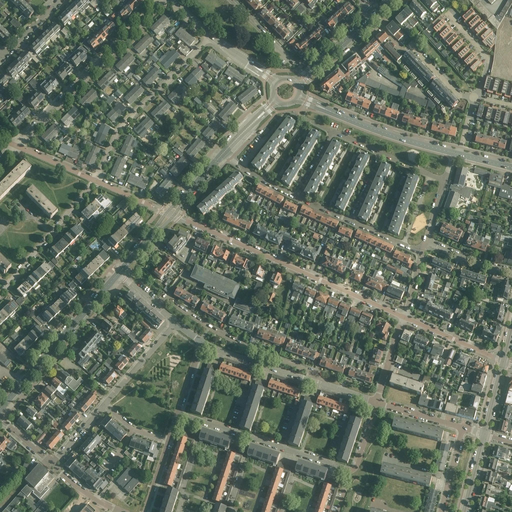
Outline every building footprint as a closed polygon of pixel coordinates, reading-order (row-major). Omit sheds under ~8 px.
[(19,0),(14,5),(19,10),(25,3),(21,0),(19,0)] [(86,0),(77,0),(77,1),(86,9),(86,10),(89,7),(86,4),(88,2),(86,0)] [(260,0),(259,0),(258,1),(252,7),(256,11),(262,6),(259,3),(261,0),(260,0)] [(299,3),(295,0),(294,0),(289,5),(287,7),(289,8),(290,6),(293,9),(299,3)] [(317,4),(313,0),(304,0),(310,5),(309,6),(312,9),(315,7),(314,6),(317,4)] [(421,0),(433,12),(440,6),(437,3),(434,0),(421,0)] [(511,0),(509,0),(499,16),(498,15),(495,18),(496,19),(500,24),(511,4),(511,0)] [(81,14),(86,9),(77,1),(72,5),(79,12),(81,14)] [(131,2),(126,6),(132,12),(136,8),(131,2)] [(427,13),(415,2),(413,4),(424,16),(427,13)] [(480,2),(475,7),(479,11),(484,6),(480,2)] [(28,6),(25,3),(19,10),(23,14),(30,8),(28,6)] [(348,3),(343,8),(348,14),(349,14),(350,15),(353,12),(352,11),(350,9),(352,7),(348,3)] [(424,16),(413,4),(410,7),(421,19),(422,20),(425,18),(424,16)] [(74,17),(79,12),(72,5),(68,10),(74,17)] [(126,6),(122,11),(128,16),(132,12),(126,6)] [(259,12),(261,14),(260,15),(260,16),(259,16),(261,19),(262,18),(264,20),(270,14),(275,8),(276,7),(275,6),(268,12),(264,8),(259,12)] [(483,15),(488,11),(484,6),(479,11),(483,15)] [(34,13),(30,8),(23,14),(22,16),(26,21),(34,13)] [(344,18),(348,14),(343,8),(338,12),(344,18)] [(408,9),(404,13),(409,19),(416,26),(418,23),(413,19),(415,17),(408,9)] [(69,21),(74,17),(68,10),(63,15),(69,21)] [(472,10),(463,19),(465,21),(464,23),(468,27),(478,17),(476,19),(473,15),(475,14),(472,10)] [(123,21),(128,16),(122,11),(118,15),(123,21)] [(483,15),(488,20),(492,15),(488,11),(483,15)] [(340,22),(344,18),(338,12),(334,15),(340,22)] [(113,13),(110,16),(107,18),(111,22),(117,16),(113,13)] [(409,19),(404,13),(400,16),(405,22),(408,20),(410,22),(409,23),(414,28),(416,26),(409,19)] [(274,18),(271,15),(270,14),(264,20),(268,24),(274,18)] [(64,26),(69,21),(63,15),(58,20),(64,26)] [(277,20),(274,18),(268,24),(272,28),(278,22),(280,20),(283,16),(282,15),(277,20)] [(340,22),(334,15),(330,19),(336,26),(340,22)] [(492,15),(488,20),(497,29),(500,24),(492,15)] [(157,23),(163,28),(170,22),(164,16),(157,23)] [(408,25),(405,22),(400,16),(396,20),(401,26),(404,24),(406,26),(405,26),(407,28),(405,30),(408,33),(412,29),(408,25)] [(445,21),(441,17),(432,24),(436,28),(434,30),(437,33),(447,23),(445,25),(443,22),(445,21)] [(478,17),(468,27),(469,26),(471,28),(470,29),(474,33),(484,24),(482,25),(479,22),(481,20),(478,17)] [(321,23),(326,28),(328,26),(331,30),(336,26),(330,19),(326,23),(322,19),(320,21),(318,19),(315,21),(319,25),(321,23)] [(282,26),(278,22),(272,28),(276,32),(282,26)] [(110,23),(105,28),(111,33),(115,29),(110,23)] [(163,28),(157,23),(151,29),(156,35),(163,28)] [(323,31),(326,28),(321,23),(319,26),(321,28),(316,32),(322,38),(326,34),(323,31)] [(402,38),(404,36),(400,31),(401,31),(393,23),(390,26),(402,38)] [(443,39),(453,30),(452,31),(449,29),(451,27),(447,23),(437,33),(439,31),(442,35),(440,36),(442,38),(440,40),(441,41),(443,39)] [(54,24),(49,29),(55,36),(57,38),(59,36),(58,33),(60,31),(54,24)] [(484,24),(474,33),(475,32),(478,35),(476,36),(480,40),(490,30),(488,32),(485,29),(487,27),(484,24)] [(282,26),(276,32),(280,36),(286,30),(282,26)] [(390,26),(386,29),(394,37),(399,41),(402,38),(390,26)] [(111,33),(105,28),(103,30),(101,27),(101,28),(99,30),(101,32),(107,37),(108,36),(109,36),(111,34),(111,33)] [(288,28),(286,30),(280,36),(284,40),(290,34),(287,31),(290,29),(288,28)] [(57,38),(55,36),(49,29),(44,34),(50,40),(52,42),(57,38)] [(183,41),(188,35),(181,29),(176,35),(183,41)] [(449,46),(459,37),(459,36),(458,38),(455,35),(457,34),(453,30),(443,39),(443,40),(445,38),(448,41),(446,43),(448,45),(446,46),(447,47),(449,46)] [(484,41),(482,42),(486,47),(488,45),(491,49),(494,45),(494,42),(493,40),(495,39),(491,35),(493,33),(490,30),(480,40),(481,39),(484,41)] [(5,32),(0,37),(0,39),(2,41),(4,43),(7,40),(8,41),(9,39),(8,38),(12,35),(11,33),(8,35),(5,32)] [(101,32),(97,36),(102,42),(107,37),(101,32)] [(318,42),(322,38),(316,32),(312,35),(318,42)] [(382,44),(389,38),(383,32),(376,39),(374,41),(380,47),(383,49),(384,49),(385,47),(382,44)] [(44,34),(39,39),(45,45),(50,40),(44,34)] [(195,41),(188,35),(183,41),(177,47),(179,49),(185,43),(190,47),(195,41)] [(308,39),(313,46),(318,42),(312,35),(308,39)] [(101,45),(103,43),(102,42),(97,36),(92,40),(98,46),(100,44),(101,45)] [(141,42),(146,48),(153,41),(147,36),(141,42)] [(89,37),(82,45),(89,52),(92,49),(94,50),(95,51),(97,48),(96,48),(98,46),(92,40),(89,37)] [(311,47),(313,46),(308,39),(305,37),(301,40),(303,43),(310,51),(312,49),(311,47)] [(429,40),(435,47),(438,44),(432,37),(429,40)] [(463,41),(459,37),(449,46),(451,45),(454,48),(452,50),(454,52),(452,53),(453,54),(455,53),(465,43),(464,44),(462,42),(463,41)] [(48,47),(45,45),(39,39),(34,43),(41,50),(43,52),(48,47)] [(374,41),(373,41),(371,42),(372,43),(370,45),(376,51),(379,55),(380,55),(382,53),(380,52),(383,49),(380,47),(374,41)] [(140,54),(146,48),(141,42),(134,49),(140,54)] [(41,50),(34,43),(29,48),(36,55),(34,56),(44,67),(46,65),(42,61),(43,61),(36,54),(41,50)] [(303,43),(299,46),(305,53),(306,51),(307,53),(310,51),(303,43)] [(397,63),(402,57),(389,43),(385,47),(384,49),(397,63)] [(465,43),(455,53),(457,51),(460,55),(458,56),(461,59),(471,50),(470,51),(468,48),(469,47),(465,43)] [(305,53),(299,46),(298,45),(295,47),(296,47),(294,50),(299,56),(298,56),(300,58),(302,58),(305,55),(304,54),(305,53)] [(376,51),(370,45),(368,46),(367,46),(366,47),(366,48),(365,49),(372,55),(374,57),(376,59),(379,58),(381,57),(380,55),(379,55),(376,51)] [(80,47),(78,49),(73,54),(81,63),(82,62),(83,63),(86,61),(84,59),(86,58),(85,56),(88,53),(80,47)] [(365,49),(364,49),(363,50),(363,51),(361,53),(364,57),(369,62),(374,57),(372,55),(365,49)] [(464,63),(467,66),(477,56),(476,58),(474,55),(475,54),(471,50),(461,59),(463,58),(466,61),(464,63)] [(179,56),(173,51),(170,54),(168,52),(165,55),(167,57),(173,63),(179,56)] [(27,64),(31,59),(27,55),(25,52),(20,57),(27,64)] [(410,52),(406,56),(402,59),(406,63),(413,56),(410,52)] [(59,54),(57,56),(64,63),(66,61),(61,56),(59,54)] [(76,68),(81,63),(73,54),(68,59),(74,64),(73,65),(76,68)] [(129,54),(122,60),(128,66),(135,59),(129,54)] [(213,66),(218,59),(210,54),(205,60),(213,66)] [(166,69),(173,63),(167,57),(165,55),(161,59),(163,61),(160,64),(166,69)] [(34,56),(31,59),(36,64),(37,63),(42,68),(44,67),(34,56)] [(354,58),(355,58),(352,60),(359,69),(361,70),(363,69),(361,67),(366,63),(363,59),(361,61),(357,57),(356,57),(356,56),(354,58)] [(411,65),(417,59),(413,56),(406,63),(410,67),(411,65)] [(471,69),(473,73),(482,64),(480,62),(481,60),(477,56),(467,66),(469,64),(472,68),(471,69)] [(28,65),(27,64),(20,57),(15,62),(22,68),(23,70),(28,65)] [(218,59),(213,66),(221,71),(225,65),(218,59)] [(413,70),(421,63),(417,59),(411,65),(410,67),(413,70)] [(128,66),(122,60),(116,67),(121,72),(128,66)] [(352,60),(350,62),(350,61),(348,63),(354,70),(355,68),(357,71),(359,69),(352,60)] [(15,62),(11,67),(17,73),(18,74),(19,75),(23,70),(22,68),(15,62)] [(156,68),(149,75),(155,81),(161,74),(158,70),(160,68),(155,63),(153,66),(156,68)] [(348,72),(345,74),(348,77),(350,76),(351,76),(351,77),(352,77),(353,77),(357,74),(354,70),(348,63),(346,65),(344,67),(348,72)] [(373,67),(383,75),(385,72),(387,70),(381,66),(380,67),(376,63),(373,67)] [(413,70),(417,74),(424,67),(421,63),(413,70)] [(72,71),(70,69),(66,65),(61,71),(67,77),(72,71)] [(54,73),(47,66),(45,68),(52,75),(54,73)] [(18,74),(17,73),(11,67),(6,71),(12,78),(15,75),(16,77),(18,74)] [(233,79),(237,73),(230,67),(225,74),(233,79)] [(420,78),(428,70),(424,67),(417,74),(420,78)] [(43,70),(43,71),(50,77),(52,75),(45,68),(43,70)] [(192,75),(197,81),(204,74),(198,68),(192,75)] [(420,78),(424,81),(431,74),(428,70),(420,78)] [(62,82),(67,77),(61,71),(57,75),(56,76),(62,82)] [(351,80),(348,77),(345,74),(343,76),(339,71),(337,73),(334,75),(340,81),(342,79),(344,81),(346,80),(348,82),(351,80)] [(104,78),(110,84),(116,77),(111,72),(104,78)] [(245,78),(237,73),(233,79),(241,84),(245,78)] [(132,76),(137,81),(139,83),(141,80),(135,74),(132,76)] [(424,81),(425,80),(429,84),(435,78),(431,74),(424,81)] [(155,81),(149,75),(142,82),(148,87),(155,81)] [(197,81),(192,75),(185,82),(191,87),(197,81)] [(340,81),(334,75),(332,76),(333,77),(330,79),(337,87),(340,85),(338,83),(340,81)] [(360,84),(364,85),(365,81),(368,79),(368,78),(366,75),(361,79),(357,83),(360,84)] [(492,94),(496,81),(495,83),(491,82),(491,79),(489,79),(490,76),(488,76),(484,90),(488,91),(487,93),(492,94)] [(50,77),(45,82),(47,84),(53,90),(58,85),(50,77)] [(110,84),(104,78),(98,85),(103,90),(110,84)] [(326,82),(332,89),(333,89),(332,88),(333,87),(335,89),(337,87),(330,79),(328,80),(327,81),(326,82)] [(31,82),(33,84),(38,89),(40,87),(35,82),(33,80),(31,82)] [(429,87),(433,91),(441,84),(437,80),(429,87)] [(496,95),(501,96),(505,83),(504,83),(504,85),(499,84),(500,82),(496,81),(492,94),(493,94),(493,92),(496,93),(496,95)] [(327,94),(332,89),(326,82),(324,83),(324,84),(320,87),(321,88),(320,89),(322,91),(322,90),(324,93),(326,91),(327,94)] [(511,87),(508,86),(509,84),(505,83),(501,96),(502,95),(505,95),(505,97),(510,99),(511,90),(511,87)] [(48,96),(53,90),(47,84),(42,90),(48,96)] [(444,88),(441,84),(433,91),(437,95),(444,88)] [(175,92),(180,97),(187,91),(181,85),(175,92)] [(131,93),(137,98),(143,92),(138,86),(131,93)] [(253,87),(245,93),(250,99),(258,93),(253,87)] [(437,95),(440,99),(448,91),(444,88),(437,95)] [(93,90),(86,96),(92,102),(98,95),(93,90)] [(398,91),(396,97),(404,100),(404,99),(405,98),(400,93),(401,93),(398,91)] [(451,95),(448,91),(440,99),(444,102),(451,95)] [(174,104),(180,97),(175,92),(168,98),(174,104)] [(346,102),(351,104),(354,97),(356,94),(353,93),(353,94),(350,92),(346,102)] [(32,98),(39,104),(44,100),(37,93),(32,98)] [(137,98),(131,93),(125,99),(130,105),(137,98)] [(250,99),(245,93),(238,99),(243,105),(250,99)] [(351,104),(357,106),(360,99),(357,98),(358,95),(356,94),(354,97),(351,104)] [(444,102),(445,101),(449,105),(455,99),(451,95),(444,102)] [(85,109),(92,102),(86,96),(79,103),(85,109)] [(114,99),(111,96),(106,103),(109,105),(114,99)] [(34,109),(39,104),(32,98),(27,103),(34,109)] [(196,98),(193,101),(200,107),(202,104),(196,98)] [(360,99),(357,106),(362,109),(365,101),(360,99)] [(449,105),(452,108),(458,103),(455,99),(449,105)] [(371,104),(365,101),(362,109),(368,111),(371,104)] [(158,108),(164,114),(170,107),(165,102),(158,108)] [(381,104),(376,102),(372,111),(374,111),(374,113),(380,115),(383,105),(381,104)] [(225,110),(231,115),(237,108),(231,103),(227,108),(225,110)] [(120,104),(114,110),(119,116),(126,109),(120,104)] [(225,110),(220,105),(218,106),(224,111),(219,116),(225,122),(231,115),(225,110)] [(383,105),(380,115),(385,117),(388,110),(385,109),(386,106),(383,105)] [(486,120),(489,107),(484,105),(484,107),(480,106),(477,118),(477,119),(479,119),(481,119),(482,117),(486,118),(486,120)] [(21,110),(19,112),(25,118),(30,113),(23,106),(20,109),(21,110)] [(215,112),(209,107),(207,110),(213,115),(215,112)] [(494,123),(495,123),(498,109),(493,108),(492,109),(489,109),(490,107),(489,107),(486,120),(490,121),(491,119),(495,120),(494,123)] [(75,108),(68,114),(73,120),(80,114),(75,108)] [(157,121),(164,114),(158,108),(151,115),(157,121)] [(388,110),(385,117),(391,119),(395,109),(392,108),(391,111),(388,110)] [(397,121),(398,119),(400,120),(402,115),(396,113),(397,110),(395,109),(391,119),(397,121)] [(503,125),(507,111),(502,110),(501,112),(498,111),(498,109),(495,123),(499,124),(499,121),(504,122),(503,125)] [(119,116),(114,110),(107,117),(112,123),(119,116)] [(25,118),(19,112),(18,111),(15,114),(16,115),(14,117),(20,123),(25,118)] [(511,126),(511,127),(511,112),(510,112),(510,114),(507,113),(507,111),(503,125),(507,126),(508,123),(511,124),(511,126)] [(405,116),(402,123),(408,125),(412,114),(409,113),(408,116),(405,116)] [(67,127),(73,120),(68,114),(61,121),(67,127)] [(412,114),(408,125),(414,127),(416,119),(413,118),(414,115),(412,114)] [(15,128),(20,123),(14,117),(12,115),(12,116),(11,116),(10,116),(8,117),(8,118),(8,119),(8,120),(7,120),(15,128)] [(141,125),(147,131),(154,124),(148,118),(141,125)] [(289,118),(280,130),(287,136),(289,133),(290,133),(292,130),(294,127),(293,127),(296,124),(289,118)] [(416,119),(414,127),(420,128),(422,121),(416,119)] [(209,128),(215,133),(221,126),(215,121),(209,128)] [(427,127),(429,128),(431,123),(422,121),(420,128),(426,130),(427,127)] [(446,124),(445,127),(443,135),(449,136),(451,129),(452,125),(450,125),(446,124)] [(48,131),(54,137),(60,130),(55,125),(48,131)] [(99,134),(106,137),(110,128),(102,125),(99,134)] [(147,131),(141,125),(135,132),(140,137),(147,131)] [(61,130),(67,136),(69,133),(64,128),(61,130)] [(209,140),(215,133),(209,128),(203,135),(209,140)] [(284,139),(287,136),(280,130),(271,142),(277,147),(280,144),(280,145),(283,142),(285,139),(284,139)] [(54,137),(48,131),(41,138),(47,143),(54,137)] [(306,144),(313,149),(321,136),(314,131),(312,134),(311,134),(307,141),(308,141),(306,144)] [(102,145),(106,137),(99,134),(95,132),(94,134),(97,136),(95,142),(102,145)] [(494,133),(493,139),(489,138),(487,146),(493,147),(495,140),(496,137),(497,134),(494,133)] [(125,145),(132,148),(136,140),(128,136),(125,145)] [(193,147),(198,152),(204,145),(199,140),(193,147)] [(507,143),(501,141),(499,149),(505,150),(507,143)] [(271,142),(262,154),(268,159),(271,156),(271,157),(274,154),(276,151),(275,150),(277,147),(271,142)] [(337,156),(339,153),(340,150),(340,149),(342,146),(334,142),(327,155),(334,159),(336,156),(337,156)] [(305,162),(313,149),(306,144),(304,147),(303,147),(301,150),(299,153),(300,154),(298,157),(305,162)] [(67,156),(71,149),(62,145),(59,152),(67,156)] [(130,153),(132,148),(125,145),(121,154),(128,157),(130,153)] [(89,155),(96,159),(100,150),(93,147),(89,155)] [(198,152),(193,147),(187,154),(192,159),(198,152)] [(71,149),(67,156),(76,160),(79,152),(73,150),(71,149)] [(183,155),(176,149),(174,151),(181,158),(183,155)] [(147,154),(152,158),(156,154),(151,150),(147,154)] [(268,159),(262,154),(252,166),(259,171),(262,168),(262,169),(265,166),(267,163),(266,162),(268,159)] [(96,159),(89,155),(85,164),(92,167),(96,159)] [(327,155),(319,168),(327,172),(329,169),(330,169),(331,166),(333,163),(333,162),(334,159),(327,155)] [(357,165),(356,168),(363,172),(370,158),(362,155),(361,158),(360,158),(358,161),(356,165),(357,165)] [(298,174),(305,162),(298,157),(296,160),(295,160),(291,166),(292,167),(290,170),(298,174)] [(119,158),(115,167),(122,170),(129,173),(130,171),(123,168),(126,162),(119,158)] [(177,165),(183,170),(189,163),(183,158),(177,165)] [(24,163),(12,175),(19,182),(31,170),(24,163)] [(383,164),(377,178),(385,182),(387,178),(387,179),(389,176),(391,176),(392,174),(392,173),(389,171),(391,168),(383,164)] [(183,170),(177,165),(170,172),(176,177),(183,170)] [(118,179),(122,170),(115,167),(111,175),(118,179)] [(319,168),(312,181),(320,185),(321,182),(322,183),(324,179),(326,176),(325,176),(327,172),(319,168)] [(353,171),(352,174),(350,178),(351,178),(349,182),(357,185),(363,172),(356,168),(354,172),(353,171)] [(454,213),(460,196),(460,195),(462,196),(462,197),(465,198),(465,196),(469,198),(472,190),(465,188),(464,190),(463,189),(464,189),(468,171),(458,168),(453,186),(454,186),(453,187),(451,186),(450,189),(452,190),(451,193),(450,192),(444,210),(454,213)] [(283,176),(282,178),(284,179),(282,183),(290,187),(298,174),(290,170),(288,173),(287,172),(287,173),(285,172),(285,173),(284,175),(283,176)] [(475,170),(474,174),(489,178),(490,173),(475,170)] [(231,179),(237,186),(243,180),(238,173),(231,179)] [(12,175),(0,186),(0,188),(6,194),(19,182),(12,175)] [(136,186),(139,179),(131,175),(128,183),(136,186)] [(410,176),(405,190),(414,194),(420,180),(410,176)] [(488,186),(495,188),(497,177),(491,176),(488,186)] [(501,189),(503,190),(506,190),(508,184),(504,183),(504,187),(502,186),(503,179),(497,177),(495,188),(501,189)] [(162,185),(168,191),(174,184),(168,178),(162,185)] [(377,178),(371,192),(379,195),(381,192),(384,185),(385,182),(377,178)] [(139,179),(136,186),(145,190),(148,183),(139,179)] [(237,186),(231,179),(218,191),(224,198),(237,186)] [(315,196),(317,192),(319,189),(318,189),(320,185),(312,181),(305,194),(312,199),(314,195),(315,196)] [(344,192),(343,195),(350,199),(357,185),(349,182),(348,185),(347,184),(345,188),(343,191),(344,192)] [(168,191),(162,185),(156,192),(162,198),(168,191)] [(33,202),(38,207),(45,200),(33,187),(26,194),(33,202)] [(269,191),(264,189),(261,195),(262,196),(266,198),(269,191)] [(511,191),(509,191),(506,190),(503,190),(501,189),(499,197),(511,200),(511,191)] [(405,190),(402,197),(399,204),(409,208),(414,194),(405,190)] [(224,198),(218,191),(205,203),(211,210),(217,204),(219,202),(224,198)] [(275,194),(269,191),(266,198),(271,200),(275,194)] [(365,205),(373,209),(374,206),(375,206),(378,199),(379,195),(371,192),(365,205)] [(272,201),(276,203),(280,197),(275,194),(271,200),(272,201)] [(350,199),(343,195),(341,198),(340,198),(337,205),(338,205),(336,209),(344,212),(350,199)] [(100,196),(95,200),(102,207),(104,210),(111,203),(108,201),(107,202),(100,196)] [(58,213),(45,200),(38,207),(51,220),(58,213)] [(102,207),(95,200),(91,205),(100,214),(104,210),(102,207)] [(116,208),(119,210),(121,208),(125,203),(123,201),(116,208)] [(211,210),(205,203),(198,210),(204,216),(211,210)] [(286,210),(289,211),(292,205),(286,203),(284,209),(283,211),(285,212),(286,210)] [(399,204),(394,219),(404,222),(409,208),(399,204)] [(91,205),(86,210),(92,216),(94,218),(95,219),(100,214),(91,205)] [(292,205),(289,211),(296,214),(298,208),(292,205)] [(373,209),(365,205),(359,219),(367,223),(368,219),(369,219),(372,213),(371,212),(373,209)] [(308,209),(305,216),(310,218),(313,211),(308,209)] [(94,218),(92,216),(86,210),(81,214),(89,222),(94,218)] [(223,221),(229,224),(232,217),(233,215),(234,213),(231,212),(227,210),(225,214),(226,215),(223,221)] [(131,219),(138,225),(142,221),(139,217),(140,216),(136,211),(130,217),(131,219)] [(318,214),(313,211),(310,218),(315,221),(318,214)] [(324,216),(318,214),(315,221),(321,223),(324,216)] [(235,226),(237,220),(238,217),(233,215),(232,217),(229,224),(235,226)] [(329,218),(324,216),(321,223),(326,225),(329,218)] [(133,230),(138,225),(131,219),(130,218),(125,222),(127,223),(133,230)] [(334,221),(329,218),(326,225),(331,228),(334,221)] [(252,219),(250,222),(244,219),(243,222),(240,229),(246,231),(249,232),(252,225),(254,221),(252,219)] [(404,222),(394,219),(389,233),(399,236),(404,222)] [(237,220),(235,226),(240,229),(243,222),(237,220)] [(133,230),(127,223),(122,228),(128,235),(133,230)] [(259,237),(262,229),(259,228),(260,225),(257,224),(256,227),(257,228),(254,234),(259,237)] [(73,230),(79,236),(84,232),(77,225),(73,230)] [(344,236),(347,230),(341,227),(338,234),(344,236)] [(124,239),(128,235),(122,228),(117,233),(124,239)] [(263,228),(262,229),(259,237),(264,239),(267,232),(268,229),(267,228),(265,229),(263,228)] [(74,241),(79,236),(73,230),(68,234),(74,241)] [(347,230),(344,236),(350,239),(353,233),(347,230)] [(264,239),(269,241),(273,234),(274,232),(273,232),(271,231),(270,233),(267,232),(264,239)] [(175,237),(167,247),(177,255),(186,244),(187,242),(189,243),(191,237),(180,232),(177,238),(178,238),(177,239),(175,237)] [(458,243),(460,238),(462,239),(465,233),(463,232),(461,236),(456,234),(453,241),(458,243)] [(119,244),(124,239),(117,233),(113,237),(119,244)] [(276,233),(275,235),(273,234),(269,241),(275,244),(278,236),(279,235),(279,234),(276,233)] [(283,239),(284,240),(285,236),(279,233),(279,234),(279,235),(278,236),(275,244),(280,246),(283,239)] [(70,245),(74,241),(68,234),(63,239),(70,245)] [(363,234),(360,240),(365,243),(368,236),(363,234)] [(466,246),(471,248),(474,240),(475,237),(467,234),(463,245),(466,246)] [(370,245),(373,238),(368,236),(365,243),(370,245)] [(114,248),(119,244),(113,237),(108,242),(114,248)] [(373,238),(370,245),(376,247),(379,241),(373,238)] [(65,250),(70,245),(63,239),(59,243),(65,250)] [(298,242),(295,240),(292,239),(290,243),(291,243),(288,250),(293,252),(297,243),(298,242)] [(202,241),(201,241),(198,240),(194,250),(197,251),(197,250),(200,251),(204,242),(202,241)] [(381,250),(384,243),(379,241),(376,247),(374,250),(380,253),(381,250)] [(209,245),(207,244),(207,243),(204,242),(200,251),(203,252),(202,253),(203,254),(202,256),(203,257),(205,258),(206,255),(205,255),(209,245)] [(60,254),(65,250),(59,243),(54,248),(60,254)] [(298,255),(302,247),(299,246),(300,245),(297,243),(293,252),(295,253),(295,254),(297,255),(298,254),(298,255)] [(384,243),(381,250),(386,252),(389,245),(384,243)] [(307,259),(309,259),(313,251),(314,249),(309,246),(308,248),(304,258),(304,257),(305,258),(307,259)] [(214,262),(216,258),(219,250),(214,247),(211,255),(210,254),(208,259),(214,262)] [(298,255),(299,256),(301,257),(301,256),(304,258),(308,248),(305,247),(305,248),(302,247),(298,255)] [(314,249),(313,251),(309,259),(314,262),(317,255),(319,255),(322,249),(318,247),(317,250),(314,248),(314,249)] [(56,259),(60,254),(54,248),(49,252),(56,259)] [(221,260),(224,252),(219,250),(216,258),(214,262),(216,263),(218,259),(221,260)] [(103,252),(98,257),(105,263),(110,259),(103,252)] [(224,252),(221,260),(226,262),(229,254),(224,252)] [(400,262),(403,263),(406,256),(401,254),(398,261),(397,263),(398,263),(399,264),(400,262)] [(0,255),(0,270),(4,274),(11,267),(0,255)] [(192,255),(189,263),(194,266),(198,257),(192,255)] [(236,266),(239,258),(234,256),(231,264),(236,266)] [(323,266),(327,268),(331,261),(332,258),(327,256),(323,266)] [(100,268),(105,263),(98,257),(94,261),(100,268)] [(169,257),(165,261),(172,267),(176,271),(178,269),(174,265),(176,263),(169,257)] [(333,270),(338,273),(342,263),(343,261),(344,259),(339,257),(337,261),(333,270)] [(244,261),(239,258),(236,266),(235,268),(240,270),(241,268),(244,261)] [(331,261),(327,268),(333,270),(337,261),(332,258),(331,261)] [(250,263),(244,260),(244,261),(241,268),(240,270),(240,271),(245,273),(250,263)] [(96,272),(100,268),(94,261),(89,266),(96,272)] [(170,270),(172,267),(165,261),(162,266),(169,272),(170,273),(171,272),(172,272),(170,270)] [(343,261),(342,263),(338,273),(343,275),(346,268),(349,270),(353,262),(349,261),(348,263),(343,261)] [(438,272),(439,269),(441,269),(444,263),(439,261),(436,268),(435,271),(435,273),(437,274),(438,272)] [(40,268),(47,275),(51,270),(45,264),(40,268)] [(84,270),(91,277),(96,272),(89,266),(88,267),(86,265),(83,268),(84,270)] [(396,274),(397,270),(397,269),(387,265),(386,269),(396,274)] [(446,278),(448,273),(451,274),(453,267),(449,265),(444,277),(446,278)] [(170,273),(169,272),(162,266),(158,270),(165,276),(167,273),(169,275),(169,274),(170,273)] [(230,297),(236,299),(242,286),(196,266),(194,273),(191,278),(210,286),(208,290),(229,299),(230,297)] [(268,271),(265,270),(266,270),(257,266),(252,278),(256,280),(257,278),(264,281),(268,271)] [(360,270),(355,280),(357,281),(357,282),(359,283),(359,282),(360,282),(364,272),(362,271),(363,269),(362,268),(360,267),(359,270),(360,270)] [(42,279),(47,275),(40,268),(36,273),(42,279)] [(355,280),(360,270),(359,270),(357,269),(355,272),(353,271),(350,278),(351,278),(350,279),(353,280),(353,279),(355,280)] [(86,281),(91,277),(84,270),(80,275),(86,281)] [(161,280),(165,276),(158,270),(154,274),(161,280)] [(226,271),(224,276),(231,279),(234,272),(230,271),(226,271)] [(369,287),(371,288),(375,280),(377,276),(378,272),(376,271),(372,280),(367,277),(364,283),(367,284),(366,285),(367,286),(369,287)] [(461,277),(462,278),(459,287),(463,288),(465,282),(466,279),(468,272),(463,271),(461,277)] [(37,284),(42,279),(36,273),(31,277),(37,284)] [(274,273),(270,282),(279,286),(283,277),(274,273)] [(81,286),(86,281),(80,275),(75,279),(81,286)] [(371,288),(372,288),(372,289),(374,290),(374,289),(376,290),(381,278),(377,276),(375,280),(371,288)] [(39,286),(37,284),(31,277),(26,282),(33,288),(35,290),(39,286)] [(381,278),(376,290),(379,291),(378,292),(381,293),(381,292),(382,292),(383,290),(387,291),(389,287),(382,284),(384,280),(381,278)] [(502,288),(510,290),(511,288),(511,284),(511,281),(504,280),(504,281),(492,278),(490,284),(502,288)] [(28,293),(33,288),(26,282),(25,281),(23,284),(24,285),(22,286),(28,293)] [(434,285),(434,282),(428,281),(426,286),(438,289),(439,286),(434,285)] [(254,291),(260,293),(262,284),(258,282),(254,291)] [(295,298),(301,285),(295,283),(292,290),(295,291),(292,297),(295,298)] [(391,284),(387,294),(395,298),(399,291),(400,288),(391,284)] [(306,287),(301,285),(295,298),(294,301),(296,302),(300,294),(303,295),(306,287)] [(23,298),(28,293),(22,286),(17,291),(23,298)] [(399,291),(395,298),(401,301),(404,294),(405,290),(400,287),(400,288),(399,291)] [(307,304),(313,290),(308,288),(305,295),(307,296),(304,303),(303,306),(306,307),(307,304)] [(180,299),(184,292),(179,289),(175,296),(180,299)] [(70,290),(66,294),(72,301),(77,296),(70,290)] [(309,308),(309,305),(312,299),(314,299),(317,292),(313,290),(307,304),(306,307),(309,308)] [(504,303),(505,300),(507,300),(508,299),(508,300),(509,297),(508,297),(509,295),(493,291),(492,293),(495,293),(495,294),(498,295),(496,301),(504,303)] [(189,295),(184,292),(180,299),(182,300),(182,302),(184,303),(185,302),(189,295)] [(136,297),(130,293),(121,303),(127,309),(128,308),(131,304),(136,297)] [(318,307),(320,303),(324,295),(319,293),(316,301),(314,307),(318,309),(318,307)] [(68,305),(72,301),(66,294),(63,297),(62,295),(60,297),(61,299),(68,305)] [(194,297),(189,295),(185,302),(190,305),(194,297)] [(324,295),(320,303),(322,304),(321,306),(325,307),(329,297),(324,295)] [(135,308),(141,301),(136,297),(131,304),(128,308),(132,311),(133,310),(135,308)] [(194,297),(190,305),(196,308),(200,301),(194,297)] [(330,314),(335,300),(331,298),(328,305),(330,306),(327,312),(326,317),(328,318),(330,314)] [(63,310),(68,305),(61,299),(56,303),(63,310)] [(258,317),(260,308),(237,299),(233,308),(258,317)] [(332,315),(334,311),(336,312),(340,302),(335,300),(330,314),(328,318),(332,319),(333,315),(332,315)] [(7,306),(15,314),(20,309),(12,301),(7,306)] [(147,307),(141,301),(135,308),(133,310),(139,315),(147,307)] [(423,310),(428,313),(431,305),(423,301),(421,306),(424,307),(423,310)] [(58,314),(63,310),(56,303),(55,304),(53,302),(50,306),(52,308),(58,314)] [(201,311),(206,314),(210,306),(203,302),(200,308),(202,309),(201,311)] [(339,323),(340,322),(341,319),(346,305),(342,303),(339,310),(341,311),(340,313),(338,312),(336,317),(338,318),(337,323),(339,323)] [(346,318),(345,316),(346,313),(348,314),(351,307),(346,305),(341,319),(340,322),(343,323),(346,318)] [(433,315),(437,307),(431,305),(428,313),(433,315)] [(496,311),(504,313),(505,311),(505,308),(501,307),(501,306),(496,305),(495,308),(497,309),(496,311)] [(10,318),(15,314),(7,306),(3,311),(9,317),(10,318)] [(58,314),(52,308),(50,306),(45,310),(47,312),(53,319),(58,314)] [(216,309),(210,306),(206,314),(208,315),(208,316),(210,318),(211,317),(212,317),(216,309)] [(118,307),(113,312),(119,318),(122,315),(124,316),(125,315),(123,313),(124,313),(118,307)] [(139,315),(145,320),(152,312),(147,307),(139,315)] [(442,310),(437,307),(433,315),(439,317),(442,310)] [(469,311),(467,316),(465,320),(462,319),(459,326),(459,327),(461,328),(463,329),(469,316),(471,312),(473,308),(469,307),(468,311),(469,311)] [(352,323),(357,310),(353,308),(350,315),(352,316),(349,322),(347,329),(350,330),(352,323)] [(217,320),(221,312),(216,309),(212,317),(211,318),(214,320),(215,318),(217,320)] [(449,309),(447,312),(444,320),(450,322),(451,319),(452,320),(455,314),(453,313),(454,312),(449,309)] [(352,331),(354,324),(357,318),(359,319),(362,312),(357,310),(352,323),(350,330),(352,331)] [(444,320),(447,312),(442,310),(439,317),(444,320)] [(490,315),(503,318),(503,316),(504,316),(504,313),(496,311),(491,310),(490,315)] [(0,317),(5,322),(9,317),(3,311),(0,313),(0,317)] [(49,324),(53,319),(47,312),(42,317),(49,324)] [(158,317),(152,312),(145,320),(151,325),(158,317)] [(226,315),(221,312),(217,320),(219,321),(219,322),(221,324),(222,323),(225,324),(228,317),(226,316),(226,315)] [(469,316),(463,329),(466,330),(465,330),(468,331),(471,323),(473,320),(470,319),(471,317),(473,313),(471,312),(469,316)] [(362,330),(362,328),(368,315),(364,313),(359,324),(361,325),(360,328),(358,334),(361,334),(362,330)] [(369,327),(371,324),(370,324),(373,317),(368,315),(362,328),(362,330),(364,331),(367,326),(369,327)] [(502,320),(503,318),(490,315),(489,317),(494,319),(494,321),(501,323),(502,322),(503,320),(502,320)] [(41,327),(43,325),(38,321),(34,316),(32,318),(41,327)] [(151,325),(157,330),(164,322),(158,317),(151,325)] [(235,319),(232,318),(229,325),(235,327),(238,320),(235,319)] [(241,329),(243,322),(241,321),(238,320),(235,327),(241,329)] [(106,321),(101,326),(109,333),(112,330),(113,331),(115,329),(117,327),(113,324),(111,326),(106,321)] [(383,324),(378,321),(376,327),(381,329),(379,333),(384,336),(383,339),(386,341),(389,334),(387,333),(390,326),(384,323),(383,324)] [(249,324),(243,322),(241,329),(247,331),(249,324)] [(250,322),(249,324),(247,331),(246,332),(250,333),(250,332),(252,333),(253,330),(256,331),(258,325),(258,324),(255,323),(255,324),(250,322)] [(470,332),(473,333),(474,328),(476,329),(478,324),(475,323),(474,324),(471,323),(468,331),(470,332)] [(496,326),(496,331),(491,341),(491,342),(494,343),(494,342),(495,343),(496,342),(496,343),(498,340),(497,339),(499,335),(502,328),(500,328),(501,325),(494,323),(493,326),(496,326)] [(31,330),(33,332),(39,338),(44,334),(35,325),(31,330)] [(127,336),(130,332),(123,326),(120,329),(127,336)] [(146,332),(143,335),(148,339),(153,335),(148,330),(150,328),(147,326),(145,328),(144,330),(146,332)] [(266,332),(263,340),(269,342),(272,334),(273,331),(274,328),(271,327),(270,330),(267,329),(266,332)] [(257,338),(263,340),(266,332),(267,329),(264,328),(263,328),(263,330),(261,329),(257,338)] [(491,341),(496,331),(491,329),(490,332),(486,339),(489,340),(491,341)] [(273,331),(272,334),(269,342),(274,344),(278,333),(278,332),(275,331),(275,332),(273,331)] [(405,331),(401,340),(408,343),(413,334),(405,331)] [(34,343),(39,338),(33,332),(28,336),(34,343)] [(94,334),(93,336),(99,342),(101,340),(100,339),(103,337),(96,332),(94,334)] [(131,333),(129,335),(136,341),(138,339),(137,338),(131,333)] [(142,346),(148,339),(143,335),(141,333),(137,338),(138,339),(136,341),(142,346)] [(280,346),(283,347),(287,336),(278,333),(274,344),(274,345),(278,346),(278,345),(280,346)] [(134,343),(136,341),(129,335),(128,337),(127,337),(133,343),(134,343)] [(30,348),(34,343),(28,336),(23,341),(30,348)] [(99,342),(93,336),(90,338),(88,340),(95,346),(97,344),(97,345),(99,342)] [(420,347),(423,339),(417,336),(414,344),(416,345),(415,348),(414,352),(417,353),(418,349),(420,347)] [(287,339),(284,348),(286,349),(286,351),(292,353),(294,345),(295,343),(296,342),(293,341),(292,343),(289,342),(290,340),(287,339)] [(423,339),(420,347),(426,349),(429,341),(423,339)] [(86,343),(85,345),(92,351),(93,349),(95,346),(88,340),(86,343)] [(25,352),(30,348),(23,341),(19,346),(25,352)] [(134,346),(131,349),(136,353),(140,349),(134,343),(133,343),(132,344),(134,346)] [(292,353),(297,355),(300,347),(301,345),(299,344),(295,343),(294,345),(292,353)] [(432,352),(433,353),(434,353),(431,359),(434,360),(440,346),(435,344),(432,352)] [(92,351),(85,345),(83,348),(82,347),(80,349),(87,355),(89,353),(90,354),(92,351)] [(20,357),(25,352),(19,346),(14,350),(10,346),(8,349),(13,354),(15,352),(20,357)] [(445,349),(440,346),(434,360),(439,362),(440,359),(438,359),(440,356),(442,357),(445,349)] [(306,349),(300,347),(297,355),(303,357),(306,349)] [(383,354),(379,352),(380,349),(375,347),(373,353),(374,353),(373,356),(381,359),(383,354)] [(306,358),(309,359),(311,351),(312,349),(310,348),(309,348),(309,350),(306,349),(303,357),(303,359),(305,359),(306,358)] [(90,358),(87,355),(80,349),(78,352),(79,352),(77,354),(81,359),(80,360),(80,361),(78,364),(82,367),(84,364),(85,365),(90,358)] [(136,353),(131,349),(127,354),(132,358),(136,353)] [(317,353),(311,351),(309,359),(314,361),(317,353)] [(353,354),(345,351),(344,354),(349,356),(349,358),(352,359),(353,354)] [(447,359),(446,361),(443,360),(440,366),(442,366),(441,368),(445,369),(447,364),(450,365),(452,361),(453,361),(456,353),(450,351),(446,358),(447,359)] [(320,359),(322,360),(320,366),(326,368),(329,361),(323,359),(324,356),(321,355),(320,359)] [(460,368),(461,365),(464,357),(459,355),(456,362),(455,361),(452,366),(457,368),(458,367),(460,368)] [(117,361),(119,363),(124,367),(128,362),(121,356),(117,361)] [(373,356),(371,361),(370,361),(369,364),(375,366),(376,363),(380,364),(381,359),(373,356)] [(470,359),(464,357),(461,365),(463,366),(461,370),(459,373),(461,373),(464,374),(465,371),(464,371),(466,368),(470,359)] [(477,363),(471,360),(468,368),(474,370),(475,369),(477,363)] [(326,368),(332,370),(334,363),(329,361),(326,368)] [(113,369),(109,366),(105,362),(103,365),(111,371),(113,369)] [(475,369),(487,375),(488,375),(489,369),(489,368),(486,367),(487,366),(484,365),(484,364),(478,362),(477,363),(475,369)] [(120,372),(124,367),(119,363),(115,367),(120,372)] [(340,365),(334,363),(332,370),(337,372),(340,365)] [(340,365),(337,372),(343,374),(344,372),(347,373),(349,366),(346,365),(346,367),(340,365)] [(371,369),(368,375),(369,375),(366,382),(372,385),(374,377),(371,376),(373,370),(376,371),(377,368),(371,366),(371,369)] [(355,378),(357,371),(351,369),(349,376),(355,378)] [(470,378),(473,379),(485,383),(487,376),(475,373),(475,372),(469,370),(467,377),(470,378)] [(57,376),(65,383),(65,384),(67,386),(68,385),(68,386),(67,386),(74,392),(83,382),(80,379),(76,383),(73,380),(72,381),(72,380),(71,378),(70,379),(68,378),(69,377),(66,374),(65,375),(61,371),(59,374),(57,376)] [(105,374),(107,376),(112,381),(116,376),(110,371),(109,372),(108,371),(105,374)] [(213,373),(210,372),(206,371),(201,385),(211,388),(215,374),(213,373)] [(357,371),(355,378),(360,380),(363,373),(357,371)] [(424,387),(421,386),(396,377),(398,373),(393,372),(392,376),(393,377),(390,386),(421,396),(424,387)] [(245,380),(250,382),(252,375),(244,373),(242,379),(241,381),(244,382),(245,380)] [(360,380),(366,382),(369,375),(368,375),(363,373),(360,380)] [(108,386),(112,381),(107,376),(105,379),(103,377),(101,379),(108,386)] [(467,377),(465,384),(483,389),(485,383),(473,379),(470,378),(467,377)] [(64,391),(67,388),(62,383),(61,384),(55,379),(54,381),(53,381),(52,381),(51,382),(51,383),(52,383),(51,383),(58,389),(59,386),(64,391)] [(482,395),(483,389),(465,384),(462,383),(458,392),(463,394),(464,390),(482,395)] [(206,402),(211,388),(201,385),(196,399),(206,402)] [(51,399),(52,400),(53,401),(56,398),(53,395),(57,391),(51,386),(49,388),(48,387),(44,392),(52,398),(51,399)] [(258,388),(255,387),(254,387),(250,401),(260,404),(264,390),(261,389),(258,388)] [(293,389),(291,396),(299,398),(301,391),(293,389)] [(94,391),(91,394),(87,399),(92,404),(96,399),(94,397),(97,394),(94,391)] [(65,398),(59,393),(57,395),(64,401),(66,399),(65,398)] [(39,398),(38,398),(45,404),(47,406),(50,403),(51,402),(42,394),(40,396),(38,397),(39,398)] [(427,398),(421,396),(419,405),(425,407),(427,398)] [(471,403),(479,405),(481,399),(472,396),(472,399),(469,398),(468,402),(471,403)] [(42,407),(45,404),(38,398),(34,403),(43,411),(45,409),(42,407)] [(425,407),(430,409),(432,402),(433,402),(433,399),(427,398),(425,407)] [(456,407),(458,400),(451,398),(449,405),(456,407)] [(88,409),(92,404),(87,399),(83,404),(88,409)] [(202,416),(206,402),(196,399),(192,413),(202,416)] [(432,402),(430,409),(436,411),(439,401),(433,399),(433,402),(432,402)] [(255,418),(260,404),(250,401),(245,415),(255,418)] [(445,403),(439,401),(436,411),(442,412),(445,403)] [(84,413),(88,409),(83,404),(81,402),(77,407),(76,406),(75,406),(74,408),(80,414),(82,411),(84,413)] [(57,404),(56,403),(54,406),(61,413),(63,410),(57,404)] [(307,404),(304,403),(303,403),(299,417),(309,420),(313,406),(310,405),(307,404)] [(471,403),(469,409),(477,411),(479,405),(471,403)] [(347,414),(349,407),(342,405),(339,412),(347,414)] [(449,405),(447,405),(445,413),(459,417),(461,408),(456,407),(449,405)] [(504,409),(503,414),(511,416),(511,408),(504,407),(504,409)] [(45,416),(42,414),(40,412),(38,415),(30,408),(29,410),(28,409),(26,411),(26,412),(33,419),(36,416),(38,418),(39,416),(43,419),(45,416)] [(73,415),(70,418),(76,423),(80,418),(78,416),(80,414),(74,408),(72,410),(71,410),(70,412),(73,415)] [(465,409),(461,408),(459,417),(476,421),(477,418),(476,417),(477,412),(465,409)] [(44,411),(42,414),(45,416),(52,423),(55,420),(44,411)] [(511,416),(503,414),(502,419),(506,420),(506,422),(508,422),(511,423),(511,416)] [(255,418),(245,415),(241,429),(250,432),(255,418)] [(22,417),(17,423),(26,431),(31,425),(22,417)] [(299,417),(294,431),(304,434),(309,420),(299,417)] [(72,427),(76,423),(70,418),(66,422),(72,427)] [(105,429),(111,421),(107,418),(104,421),(102,419),(97,425),(99,427),(101,425),(105,429)] [(357,436),(360,427),(362,422),(361,422),(358,421),(355,420),(352,419),(347,433),(357,436)] [(393,430),(409,434),(412,424),(395,420),(393,430)] [(68,432),(72,427),(66,422),(64,421),(60,425),(68,432)] [(115,424),(111,421),(105,429),(109,432),(115,424)] [(501,422),(500,427),(511,430),(511,429),(511,423),(508,422),(508,424),(501,422)] [(112,435),(119,428),(115,424),(109,432),(112,435)] [(409,434),(425,438),(428,429),(412,424),(409,434)] [(120,429),(119,428),(112,435),(116,439),(123,431),(124,430),(121,428),(120,429)] [(444,433),(428,429),(425,438),(442,442),(442,441),(443,438),(444,435),(444,433)] [(62,439),(61,439),(64,436),(57,430),(54,433),(56,434),(54,436),(59,441),(60,441),(62,439)] [(218,446),(223,448),(226,449),(225,451),(228,452),(230,447),(232,440),(203,430),(200,440),(200,442),(203,443),(203,441),(211,444),(211,446),(217,448),(218,446)] [(120,442),(127,435),(123,431),(116,439),(120,442)] [(299,448),(304,434),(294,431),(289,445),(299,448)] [(90,435),(92,436),(90,438),(98,445),(99,446),(103,442),(93,433),(90,435)] [(347,433),(343,447),(352,450),(357,436),(347,433)] [(48,439),(55,446),(59,441),(54,436),(53,438),(51,437),(48,439)] [(17,444),(10,438),(8,441),(4,437),(2,439),(1,440),(1,441),(0,441),(0,442),(6,448),(11,451),(17,444)] [(137,440),(138,438),(135,437),(134,439),(132,438),(129,447),(134,449),(137,440)] [(181,437),(178,445),(185,447),(187,440),(187,439),(184,438),(181,437)] [(87,442),(94,448),(98,445),(90,438),(89,440),(88,439),(86,441),(87,442)] [(138,438),(137,440),(134,449),(133,451),(138,452),(142,441),(140,441),(141,439),(138,438)] [(55,446),(48,439),(46,442),(47,444),(46,446),(51,450),(55,446)] [(144,452),(147,443),(148,441),(145,440),(144,442),(142,441),(138,452),(143,454),(144,452)] [(83,446),(91,452),(94,448),(87,442),(83,446)] [(149,454),(152,444),(147,443),(144,452),(143,454),(143,455),(148,457),(149,454)] [(154,445),(152,444),(149,454),(148,457),(156,459),(158,452),(155,451),(157,445),(154,444),(154,445)] [(448,453),(450,446),(447,445),(442,444),(442,445),(440,451),(448,453)] [(87,456),(91,452),(83,446),(80,450),(87,456)] [(273,467),(276,468),(277,466),(278,462),(280,456),(251,446),(248,456),(247,458),(251,459),(251,458),(256,459),(259,460),(258,462),(265,464),(266,462),(271,464),(273,465),(273,467)] [(348,464),(352,450),(343,447),(338,461),(348,464)] [(494,452),(506,455),(507,453),(505,452),(502,452),(503,449),(495,447),(494,452)] [(183,452),(176,450),(174,456),(181,458),(183,452)] [(440,451),(439,457),(447,459),(448,453),(440,451)] [(509,456),(506,455),(494,452),(493,457),(499,459),(505,460),(506,458),(508,459),(509,456)] [(233,463),(235,455),(232,454),(229,453),(226,461),(233,463)] [(66,460),(68,462),(65,466),(69,469),(76,462),(72,458),(74,456),(71,454),(66,460)] [(179,464),(181,458),(174,456),(172,462),(179,464)] [(445,465),(447,459),(439,457),(437,463),(445,465)] [(490,464),(502,468),(507,469),(508,465),(503,464),(503,465),(498,464),(498,461),(491,459),(490,464)] [(27,486),(33,492),(34,492),(33,493),(40,500),(49,489),(47,487),(55,479),(36,462),(29,470),(32,473),(24,481),(28,484),(27,486)] [(79,465),(76,462),(69,469),(73,473),(79,465)] [(172,462),(171,468),(177,470),(179,471),(181,465),(179,465),(179,464),(172,462)] [(299,462),(296,472),(295,474),(299,475),(299,473),(302,474),(307,476),(306,477),(310,478),(314,467),(299,462)] [(437,463),(435,470),(443,472),(445,465),(437,463)] [(81,464),(79,465),(73,473),(77,476),(83,468),(85,467),(81,464)] [(502,468),(490,464),(489,469),(499,472),(499,470),(502,470),(502,471),(507,472),(508,469),(507,469),(502,468)] [(224,466),(222,472),(229,474),(231,468),(224,466)] [(397,480),(400,470),(384,466),(381,475),(397,480)] [(324,483),(325,482),(326,478),(328,472),(314,467),(310,478),(313,480),(314,478),(317,479),(322,480),(321,482),(324,483)] [(87,472),(83,468),(77,476),(81,479),(82,478),(87,472)] [(123,478),(117,484),(129,494),(142,480),(128,469),(121,476),(123,478)] [(281,478),(283,473),(283,471),(280,470),(277,469),(274,476),(281,478)] [(10,475),(14,478),(18,473),(15,470),(10,475)] [(82,478),(86,481),(92,474),(88,470),(87,472),(82,478)] [(414,484),(416,474),(400,470),(397,480),(414,484)] [(488,472),(487,477),(501,481),(501,478),(495,476),(495,474),(488,472)] [(174,481),(175,476),(169,473),(167,479),(174,481)] [(96,477),(92,474),(86,481),(87,483),(86,484),(88,486),(96,477)] [(432,480),(432,478),(416,474),(414,484),(430,488),(430,487),(431,483),(432,480)] [(88,486),(91,488),(92,487),(93,488),(100,481),(101,479),(98,475),(96,477),(88,486)] [(506,486),(507,483),(501,481),(487,477),(485,482),(494,484),(495,482),(498,483),(498,484),(500,484),(506,486)] [(93,488),(97,492),(100,488),(103,490),(108,484),(106,482),(105,483),(101,479),(100,481),(93,488)] [(172,488),(174,481),(167,479),(165,485),(172,488)] [(223,492),(225,486),(219,484),(217,490),(223,492)] [(329,494),(331,487),(332,486),(328,485),(325,484),(322,492),(329,494)] [(494,490),(495,487),(485,485),(483,490),(500,494),(503,495),(504,492),(501,491),(500,491),(497,490),(494,490)] [(41,499),(36,505),(28,497),(33,492),(27,486),(3,511),(46,511),(51,508),(41,499)] [(172,511),(179,492),(169,489),(161,511),(172,511)] [(436,499),(438,492),(435,491),(430,490),(429,496),(436,499)] [(327,500),(329,494),(322,492),(320,498),(327,500)] [(269,494),(267,499),(273,502),(275,496),(269,494)] [(220,503),(222,497),(215,495),(213,501),(220,503)] [(435,505),(436,499),(429,496),(427,503),(435,505)] [(482,497),(480,502),(493,506),(495,506),(496,504),(488,502),(489,499),(482,497)] [(320,498),(319,503),(325,506),(327,500),(320,498)] [(272,507),(273,502),(267,499),(265,505),(272,507)] [(323,511),(325,506),(319,503),(317,509),(323,511)] [(427,503),(425,509),(433,511),(435,505),(427,503)]
